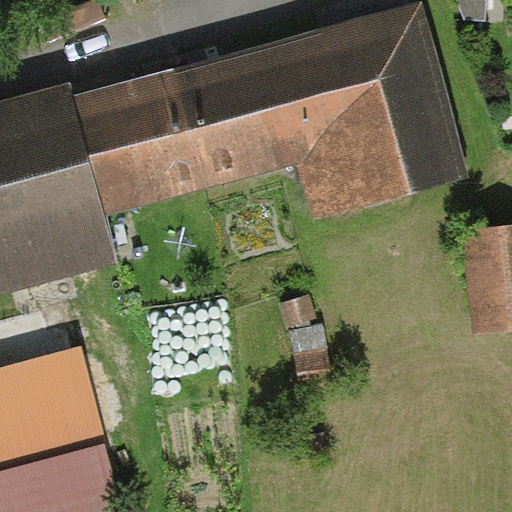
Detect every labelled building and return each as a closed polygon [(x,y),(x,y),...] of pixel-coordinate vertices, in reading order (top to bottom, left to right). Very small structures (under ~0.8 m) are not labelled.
[(306,169),(321,225),(482,183),(437,11),(96,101),(126,216),(306,169)] [(78,88),(0,109),(0,302),(129,266),(78,88)] [(511,236),(471,241),(481,338),(511,334),(511,236)] [(300,356),(333,349),(323,300),(290,307),(300,356)] [(134,511),(95,355),(0,379),(0,511),(134,511)]
